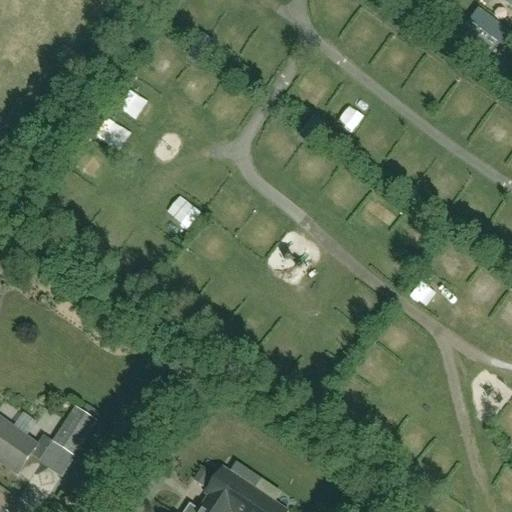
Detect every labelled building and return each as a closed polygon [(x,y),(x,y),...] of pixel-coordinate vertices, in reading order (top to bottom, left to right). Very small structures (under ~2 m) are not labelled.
[(170,0),(169,3),(187,9),(190,0),(170,0)] [(348,0),(317,0),(336,15),(349,0),(348,0)] [(510,44),(511,39),(511,26),(477,11),(470,26),(510,44)] [(363,19),(347,42),(362,53),(378,30),(363,19)] [(228,52),(238,36),(223,27),(213,42),(228,52)] [(202,49),(208,41),(202,36),(196,45),(202,49)] [(215,45),(208,41),(202,49),(209,54),(215,45)] [(189,54),(196,58),(202,49),(196,45),(189,54)] [(393,45),(387,63),(403,68),(409,51),(393,45)] [(159,76),(175,77),(176,48),(160,47),(159,76)] [(209,54),(202,49),(196,58),(202,63),(209,54)] [(253,52),(249,71),(268,75),(272,56),(253,52)] [(205,96),(217,80),(199,67),(188,83),(205,96)] [(142,123),(153,102),(131,91),(121,112),(142,123)] [(239,93),(219,116),(234,129),(254,106),(239,93)] [(308,94),(302,102),(321,116),(327,108),(308,94)] [(314,117),(307,125),(314,130),(320,121),(314,117)] [(339,129),(354,138),(362,126),(347,117),(339,129)] [(320,121),(314,130),(320,135),(327,126),(320,121)] [(301,134),(308,139),(314,130),(307,125),(301,134)] [(96,142),(120,156),(129,141),(104,127),(96,142)] [(269,147),(287,156),(296,138),(278,129),(269,147)] [(320,135),(314,130),(308,139),(314,143),(320,135)] [(367,152),(374,135),(363,131),(356,147),(367,152)] [(395,176),(411,157),(397,145),(381,163),(395,176)] [(309,173),(331,181),(339,162),(317,154),(309,173)] [(99,186),(109,173),(86,156),(76,169),(99,186)] [(410,182),(420,190),(433,175),(423,167),(410,182)] [(344,169),(327,195),(345,207),(362,181),(344,169)] [(456,216),(474,196),(461,185),(443,205),(456,216)] [(215,186),(207,202),(224,210),(232,194),(215,186)] [(61,190),(53,206),(79,217),(86,201),(61,190)] [(374,237),(393,211),(377,199),(358,225),(374,237)] [(409,235),(425,249),(438,234),(421,220),(409,235)] [(499,235),(511,248),(511,247),(511,225),(511,224),(499,235)] [(213,263),(223,252),(207,237),(197,249),(213,263)] [(148,271),(165,250),(151,239),(134,260),(148,271)] [(399,253),(390,272),(409,280),(417,260),(399,253)] [(419,276),(408,293),(429,306),(440,289),(419,276)] [(511,293),(496,318),(511,328),(511,293)] [(356,311),(375,320),(383,305),(364,296),(356,311)] [(256,339),(267,327),(245,309),(235,321),(256,339)] [(407,355),(418,338),(391,320),(380,337),(407,355)] [(341,345),(353,330),(342,321),(330,336),(341,345)] [(355,329),(343,346),(353,353),(365,336),(355,329)] [(298,364),(307,352),(285,334),(275,346),(298,364)] [(370,381),(383,364),(366,352),(354,368),(370,381)] [(76,459),(99,424),(76,409),(53,444),(76,459)] [(377,427),(395,434),(402,417),(384,410),(377,427)] [(0,420),(0,463),(18,476),(22,470),(33,477),(42,465),(49,454),(38,447),(0,420)] [(423,455),(431,436),(409,426),(401,445),(423,455)] [(511,429),(506,426),(500,434),(511,442),(511,429)] [(287,511),(275,504),(255,490),(224,470),(206,496),(210,498),(200,511),(191,506),(186,511),(287,511)]
